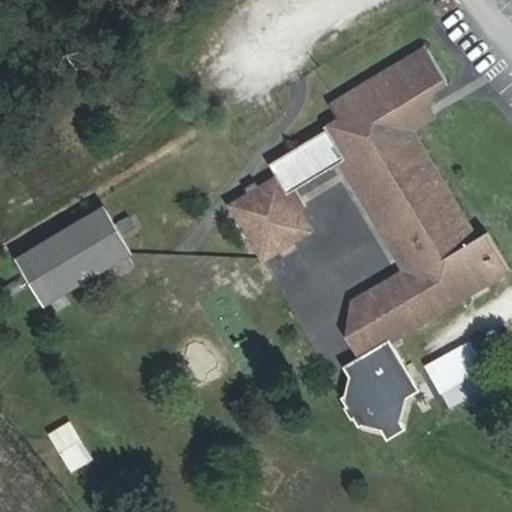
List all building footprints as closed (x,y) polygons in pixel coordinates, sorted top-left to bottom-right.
[(478,240),(412,131),(398,140),(391,128),(430,104),(434,89),(448,80),(428,48),(333,105),(342,120),(271,163),(290,193),(340,162),(404,273),(409,282),(396,290),(393,300),(373,312),(370,324),(381,344),(352,361),(335,371),(346,390),(344,395),(362,425),(372,418),(377,420),(388,440),(407,429),(397,410),(398,403),(420,390),(391,342),(511,270),(489,233),(478,240)] [(412,131),(437,116),(430,104),(391,128),(398,140),(412,131)] [(252,158),(231,123),(172,158),(192,194),(252,158)] [(163,209),(190,193),(176,171),(149,186),(163,209)] [(45,305),(132,253),(104,206),(18,258),(45,305)] [(381,344),(370,324),(373,312),(393,300),(396,290),(409,282),(404,273),(346,307),(340,339),(352,361),(381,344)] [(490,379),(483,366),(484,366),(470,341),(427,365),(441,390),(442,389),(449,402),(458,397),(461,402),(483,390),(481,385),(490,379)] [(56,441),(69,433),(78,448),(91,459),(69,423),(52,434),(56,441)] [(91,459),(78,448),(69,433),(56,441),(73,470),(91,459)]
